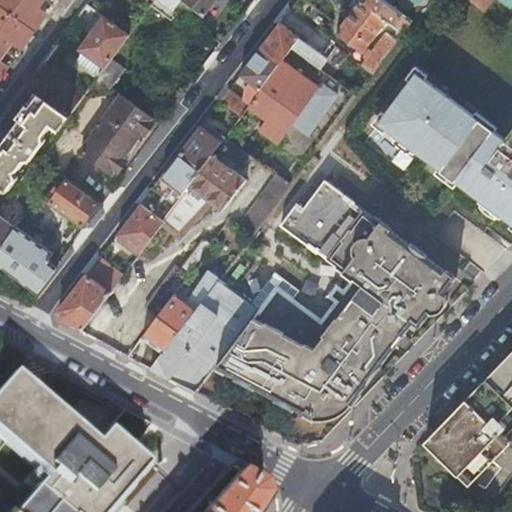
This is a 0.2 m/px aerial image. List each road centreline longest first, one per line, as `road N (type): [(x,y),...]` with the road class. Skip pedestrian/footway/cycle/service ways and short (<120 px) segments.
road 1 (residential): [(28,328),(279,0)]
road 2 (tertiary): [(511,299),(324,487)]
road 3 (residential): [(28,328),(235,440)]
